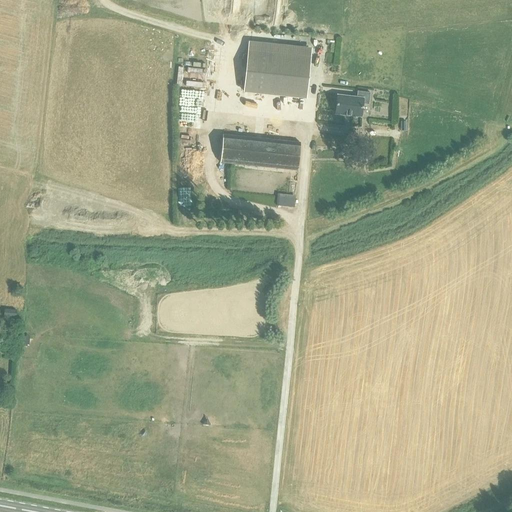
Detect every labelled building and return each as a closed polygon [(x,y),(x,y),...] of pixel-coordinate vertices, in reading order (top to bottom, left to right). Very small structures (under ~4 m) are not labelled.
[(249,52),(245,92),(305,99),(309,58),(249,52)] [(205,72),(206,60),(190,59),(189,71),(205,72)] [(357,97),(337,95),(335,114),(361,117),(363,104),(369,105),(370,93),(357,91),(357,97)] [(220,163),(298,171),(300,143),(223,135),(220,163)] [(353,162),(366,163),(366,155),(353,154),(353,162)] [(277,206),(295,208),(295,198),(277,197),(277,206)]
